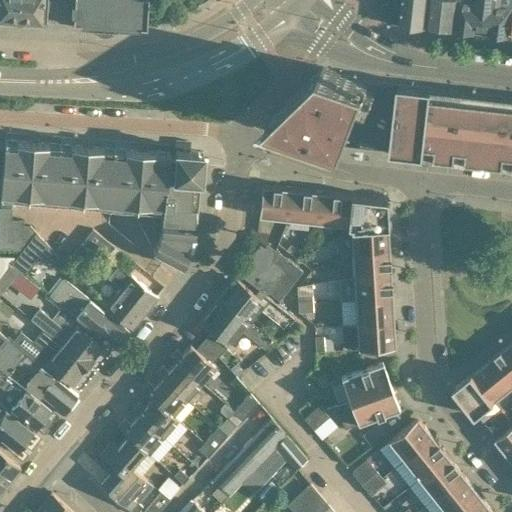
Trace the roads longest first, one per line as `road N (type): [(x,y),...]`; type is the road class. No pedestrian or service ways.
road 1 (residential): [(49,456),(214,262),(233,219),(241,136)]
road 2 (residential): [(422,180),(427,375),(439,402),(511,492)]
road 3 (secondary): [(63,82),(129,84),(181,71),(244,42),(290,7)]
road 4 (residential): [(0,117),(241,136)]
road 5 (secondary): [(254,0),(189,42),(63,82)]
road 6 (residential): [(422,180),(336,168),(241,136)]
road 7 (residential): [(511,74),(398,59),(358,39)]
